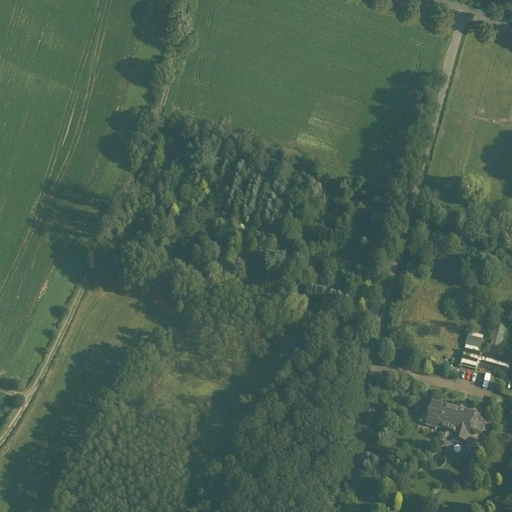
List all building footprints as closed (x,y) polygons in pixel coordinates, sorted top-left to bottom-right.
[(499,308),(486,357),(497,360),(510,311),(499,308)] [(486,336),(469,332),(467,338),(484,342),(486,336)] [(484,342),(467,338),(466,344),(484,349),(484,342)] [(484,349),(466,344),(464,350),(482,355),(484,349)] [(478,363),(480,355),(464,351),(460,365),(476,369),(478,363)] [(486,357),(480,355),(478,363),(509,372),(511,364),(497,360),(486,357)] [(377,393),(389,396),(392,385),(380,382),(377,393)] [(473,414),(433,403),(429,419),(427,426),(446,430),(454,433),(453,438),(466,442),(470,425),(473,414)] [(473,411),(473,414),(470,425),(483,429),(487,415),(473,411)] [(427,426),(429,419),(421,417),(419,426),(427,428),(427,426)] [(452,440),(453,438),(454,433),(446,430),(444,438),(452,440)] [(405,467),(391,469),(392,475),(406,472),(405,467)]
